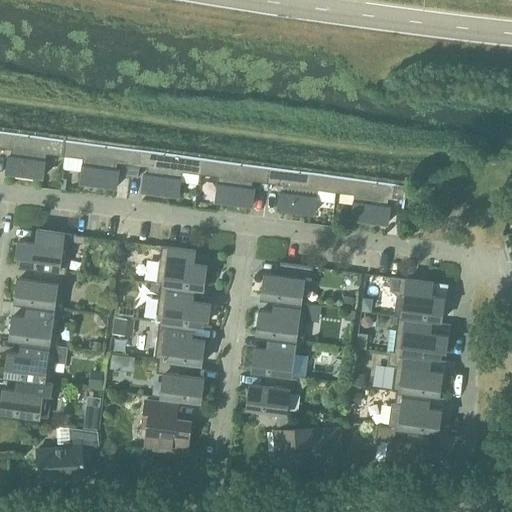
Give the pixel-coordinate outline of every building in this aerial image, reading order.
[(66,141),(0,132),(0,147),(13,149),(12,156),(9,156),(7,174),(42,178),(45,153),(64,156),(66,141)] [(84,159),(81,184),(116,188),(118,170),(115,170),(116,163),(128,164),(132,165),(134,150),(66,141),(64,156),(84,159)] [(202,159),(134,150),(132,165),(139,166),(149,167),(148,174),(145,174),(142,192),(177,196),(181,171),(200,174),(202,159)] [(270,168),(202,159),(200,174),(219,177),(216,202),(251,206),(253,188),(250,188),(251,181),(268,183),(270,168)] [(128,164),(126,176),(138,177),(139,166),(132,165),(128,164)] [(338,177),(270,168),(268,183),(284,185),(284,192),(280,192),(278,210),(313,214),(316,189),(336,192),(338,177)] [(406,186),(338,177),(336,192),(355,195),(352,220),(387,224),(389,206),(386,206),(387,199),(403,201),(402,208),(404,208),(406,186)] [(20,266),(39,269),(39,268),(66,272),(71,235),(44,231),(42,244),(18,241),(16,257),(21,258),(20,266)] [(159,261),(156,284),(159,285),(160,285),(160,284),(188,288),(188,289),(202,291),(206,266),(187,264),(189,250),(188,250),(161,247),(159,261)] [(262,299),(280,301),(280,300),(300,303),(303,280),(311,281),(313,267),(285,263),(284,276),(265,274),(262,299)] [(112,268),(100,266),(99,276),(111,278),(112,268)] [(15,303),(34,306),(34,305),(62,309),(66,272),(39,268),(39,269),(37,281),(18,279),(15,303)] [(431,296),(432,283),(391,277),(389,292),(397,293),(394,316),(398,317),(398,316),(426,319),(425,320),(440,322),(441,317),(443,318),(445,302),(443,301),(443,298),(431,296)] [(158,293),(159,285),(155,284),(151,284),(150,292),(158,293)] [(187,325),(187,326),(201,328),(202,320),(207,320),(209,304),(186,301),(188,289),(188,288),(160,284),(160,285),(155,322),(159,322),(187,325)] [(342,297),(341,308),(346,309),(352,310),(354,298),(342,297)] [(280,300),(280,301),(279,313),(260,311),(257,335),(275,338),(275,337),(303,341),(308,304),(300,303),(280,300)] [(57,345),(62,309),(34,305),(34,306),(32,318),(13,315),(10,340),(29,343),(29,342),(57,345)] [(346,309),(344,319),(354,321),(356,310),(352,310),(346,309)] [(109,316),(98,314),(97,325),(107,326),(109,316)] [(424,333),(425,320),(426,319),(398,316),(398,317),(396,330),(389,329),(386,352),(388,352),(397,353),(425,357),(424,358),(439,360),(440,351),(445,352),(446,343),(447,336),(424,333)] [(135,320),(114,317),(112,334),(132,337),(135,320)] [(186,363),(200,365),(204,341),(185,338),(187,326),(187,325),(159,322),(154,359),(158,360),(158,359),(186,363)] [(271,374),(290,376),(293,354),(301,355),(303,341),(275,337),(275,338),(274,350),(255,348),(252,372),(270,375),(271,374)] [(5,377),(24,379),(52,382),(54,363),(65,364),(68,347),(57,345),(29,342),(29,343),(27,355),(8,352),(5,377)] [(93,342),(92,350),(100,351),(101,343),(93,342)] [(392,391),(396,392),(396,391),(424,394),(423,395),(438,397),(441,372),(423,370),(424,358),(425,357),(397,353),(388,352),(387,366),(395,368),(392,391)] [(158,359),(158,360),(156,373),(164,374),(161,398),(199,403),(203,378),(184,376),(186,363),(158,359)] [(103,372),(93,371),(91,388),(101,389),(103,372)] [(271,374),(270,375),(269,387),(250,384),(247,409),(285,414),(288,391),(296,392),(298,377),(290,376),(271,374)] [(351,385),(363,386),(365,375),(353,374),(351,385)] [(50,395),(52,382),(24,379),(22,392),(3,389),(0,414),(39,419),(39,417),(48,419),(51,395),(50,395)] [(396,392),(394,403),(391,403),(388,427),(399,429),(405,429),(405,430),(437,435),(441,410),(422,407),(423,395),(424,394),(396,391),(396,392)] [(349,392),(347,402),(358,404),(360,393),(349,392)] [(187,454),(191,422),(176,420),(177,405),(145,401),(143,416),(148,417),(144,448),(187,454)] [(87,420),(86,430),(97,432),(99,422),(87,420)] [(399,429),(388,427),(377,425),(375,440),(389,442),(386,465),(410,468),(419,461),(430,463),(432,446),(403,442),(405,430),(405,429),(399,429)] [(36,450),(38,482),(85,480),(83,454),(99,453),(97,432),(86,430),(73,428),(74,448),(36,450)] [(311,460),(341,458),(339,429),(315,431),(315,428),(279,431),(280,442),(276,447),(277,467),(311,465),(311,460)] [(364,463),(350,463),(350,477),(364,477),(364,463)]
